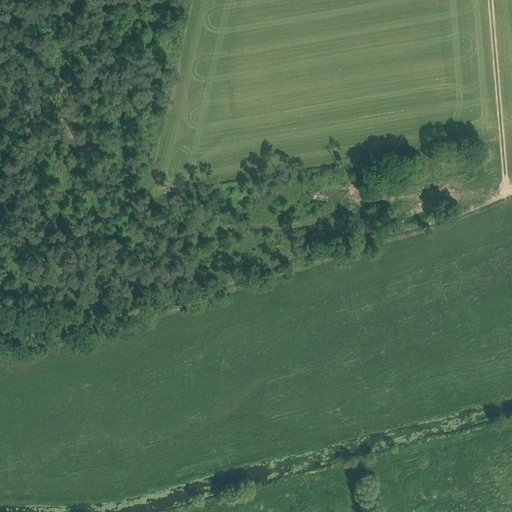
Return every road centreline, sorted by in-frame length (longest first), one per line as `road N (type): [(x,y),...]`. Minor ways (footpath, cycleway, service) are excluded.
road 1 (track): [(0,347),(460,218),(509,197)]
road 2 (track): [(493,0),(511,196)]
